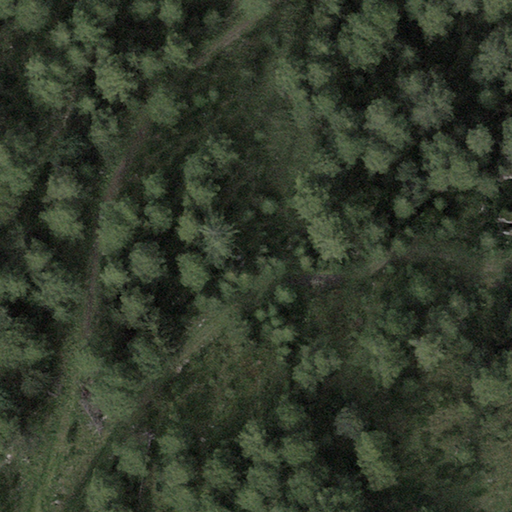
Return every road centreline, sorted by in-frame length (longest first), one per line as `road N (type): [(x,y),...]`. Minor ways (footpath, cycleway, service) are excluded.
road 1 (track): [(37,511),(77,370),(91,253),(111,185),(171,80),(270,0)]
road 2 (track): [(511,250),(290,282),(245,298),(150,388),(75,511)]
